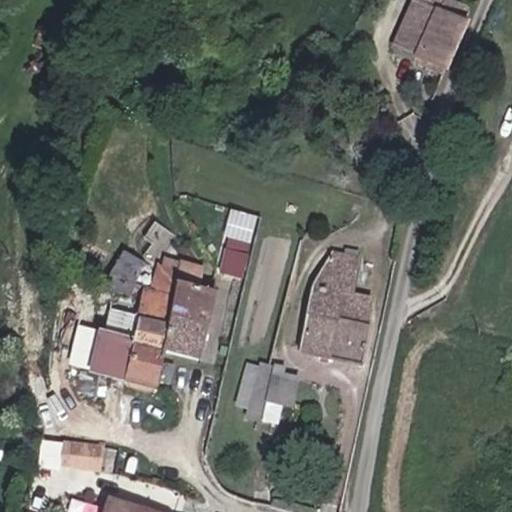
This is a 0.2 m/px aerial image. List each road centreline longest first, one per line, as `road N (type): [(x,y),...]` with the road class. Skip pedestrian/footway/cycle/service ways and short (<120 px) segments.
road 1 (unclassified): [(360,511),(444,107),(487,0)]
road 2 (unknown): [(290,511),(206,473),(192,453),(195,356)]
